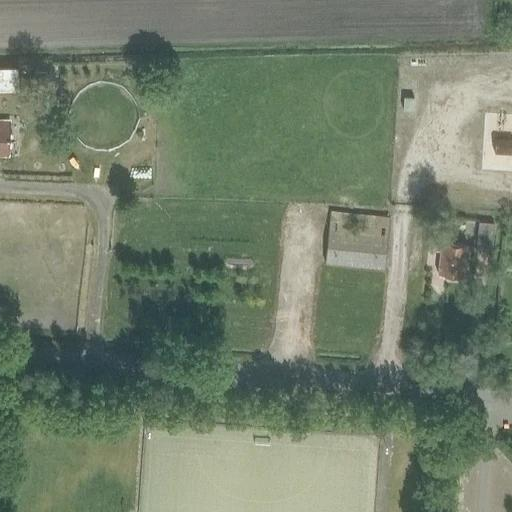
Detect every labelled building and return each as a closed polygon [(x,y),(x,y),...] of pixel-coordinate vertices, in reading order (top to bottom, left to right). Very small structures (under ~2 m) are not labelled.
[(14,68),(0,68),(0,90),(16,90),(14,68)] [(403,98),(403,110),(413,110),(414,98),(403,98)] [(0,156),(8,157),(9,121),(0,121),(0,156)] [(323,265),(384,271),(389,220),(329,214),(323,265)] [(454,227),(453,229),(477,231),(475,252),(491,254),(493,223),(454,220),(454,227)] [(452,244),(453,229),(454,227),(438,225),(437,243),(441,243),(438,275),(464,278),(467,246),(452,244)]
